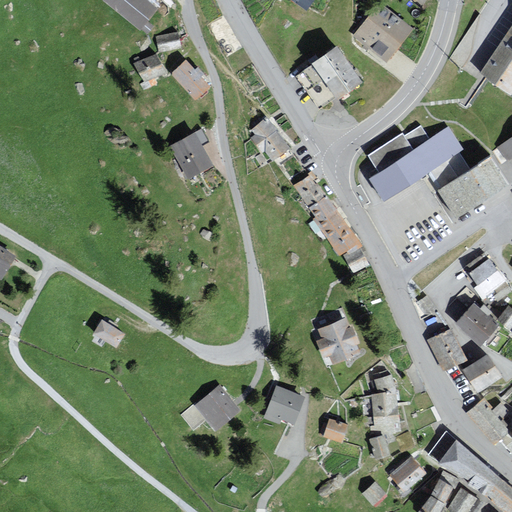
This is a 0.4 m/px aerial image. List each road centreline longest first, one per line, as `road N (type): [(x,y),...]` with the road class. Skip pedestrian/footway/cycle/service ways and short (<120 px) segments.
road 1 (residential): [(188,0),(218,86),(253,261),(252,339),(229,353),(188,343),(0,229)]
road 2 (tertiary): [(338,175),(443,394),(511,469)]
road 3 (tertiary): [(338,175),(340,154),(419,80),(450,0)]
road 4 (tertiary): [(230,0),(338,175)]
